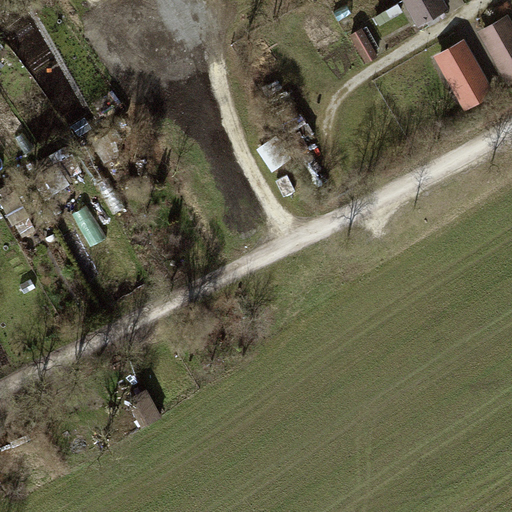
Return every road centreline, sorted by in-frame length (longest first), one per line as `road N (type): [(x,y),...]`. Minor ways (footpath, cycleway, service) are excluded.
road 1 (track): [(357,208),(328,140),(339,97),(492,0)]
road 2 (track): [(293,242),(231,168),(219,139),(216,39),(244,0)]
